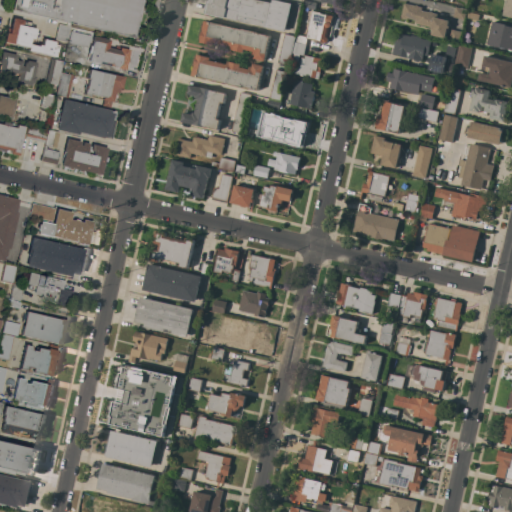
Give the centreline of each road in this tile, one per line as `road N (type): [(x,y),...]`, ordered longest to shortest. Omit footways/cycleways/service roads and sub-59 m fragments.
road 1 (residential): [(177,0),(61,511)]
road 2 (residential): [(372,0),(257,511)]
road 3 (residential): [(511,293),(131,204)]
road 4 (residential): [(511,252),(452,511)]
road 5 (residential): [(131,204),(0,175)]
